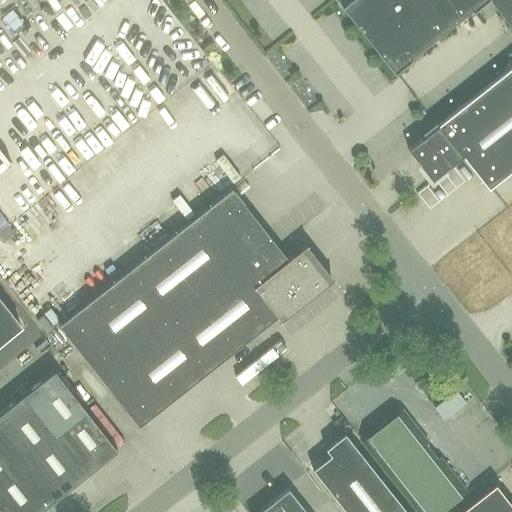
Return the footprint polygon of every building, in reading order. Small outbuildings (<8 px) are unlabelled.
[(485,0),(490,0),(511,27),(511,0),(350,0),(342,7),(395,74),(412,60),(411,58),(485,0)] [(488,188),(511,168),(511,64),(437,124),(438,125),(408,149),(432,179),(463,155),(488,188)] [(0,171),(12,162),(0,147),(0,171)] [(288,258),(232,188),(58,324),(138,426),(276,317),(279,321),(331,281),(303,246),(288,258)] [(0,342),(21,326),(0,299),(0,342)] [(54,435),(86,409),(54,369),(22,395),(54,435)] [(0,431),(22,459),(54,435),(22,395),(0,411),(0,431)] [(54,435),(85,475),(117,449),(86,409),(54,435)] [(417,511),(439,511),(466,491),(401,409),(361,440),(417,511)] [(0,476),(22,459),(0,431),(0,476)] [(346,511),(408,511),(344,433),(325,448),(330,454),(312,469),(346,511)] [(54,499),(85,475),(54,435),(22,459),(54,499)] [(12,511),(37,511),(54,499),(22,459),(0,476),(0,496),(1,497),(12,511)] [(511,511),(511,504),(495,483),(459,511),(511,511)] [(307,511),(288,488),(257,511),(307,511)] [(0,498),(0,511),(12,511),(1,497),(0,498)]
